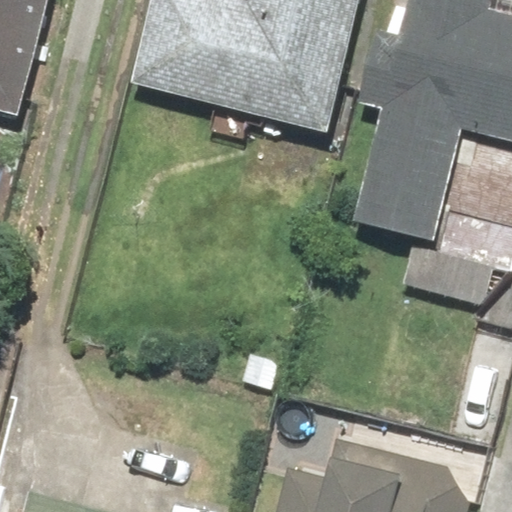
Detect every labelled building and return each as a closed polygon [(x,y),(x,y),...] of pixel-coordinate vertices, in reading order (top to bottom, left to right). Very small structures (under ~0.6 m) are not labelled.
[(0,0),(0,110),(37,122),(63,0),(0,0)] [(150,0),(136,79),(347,137),(371,0),(150,0)] [(446,226),(473,89),(511,101),(511,0),(406,0),(367,203),(446,226)] [(511,226),(452,215),(448,239),(416,233),(405,294),(511,314),(511,226)] [(307,425),(278,511),(422,511),(437,468),(307,425)] [(161,511),(42,480),(33,511),(161,511)]
